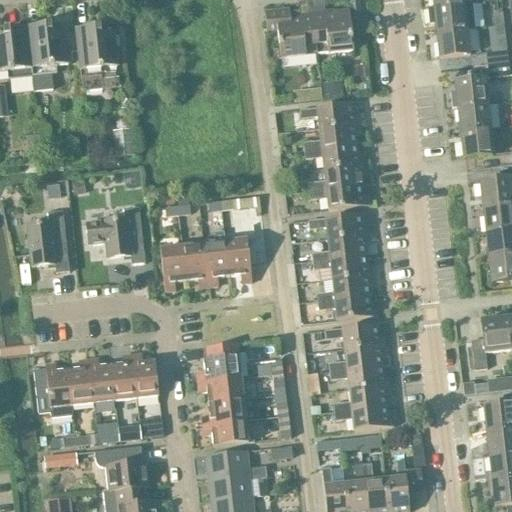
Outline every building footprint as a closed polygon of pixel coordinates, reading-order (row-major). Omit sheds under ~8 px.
[(464,0),(432,0),(434,9),(465,5),(464,0)] [(434,9),(428,10),(430,25),(436,24),(437,34),(468,30),(475,29),(472,5),(465,5),(434,9)] [(281,61),(318,57),(314,21),(303,23),(302,17),(291,19),(290,11),(266,14),(268,33),(278,32),(281,61)] [(314,21),(318,57),(354,53),(350,12),(325,15),(325,20),(314,21)] [(493,27),(503,26),(502,14),(491,15),(493,27)] [(27,28),(32,77),(34,93),(53,91),(51,75),(56,75),(56,68),(68,66),(64,32),(52,33),(51,26),(27,28)] [(505,39),(503,26),(493,27),(494,41),(505,39)] [(8,80),(32,77),(27,28),(3,31),(4,38),(0,38),(0,73),(8,73),(8,80)] [(88,29),(76,30),(81,79),(82,93),(102,91),(101,78),(107,77),(106,69),(117,68),(114,34),(101,36),(88,37),(88,29)] [(471,56),(468,30),(437,34),(440,60),(471,56)] [(488,67),(509,65),(508,52),(487,55),(488,67)] [(509,65),(488,67),(490,80),(511,78),(509,65)] [(457,93),(453,93),(455,109),(458,109),(489,106),(486,80),(456,84),(457,93)] [(321,85),(322,98),(343,96),(341,83),(321,85)] [(320,90),(306,92),(307,103),(321,101),(320,90)] [(319,131),(360,127),(359,117),(354,117),(353,106),(300,112),(301,121),(317,119),(319,131)] [(489,106),(458,109),(461,134),(491,130),(489,106)] [(361,136),(360,127),(319,131),(320,143),(303,145),(304,153),(357,147),(356,136),(361,136)] [(115,158),(135,156),(133,130),(112,132),(115,158)] [(491,130),(461,134),(464,160),(494,156),(491,130)] [(80,139),(75,140),(76,152),(80,152),(81,158),(88,157),(86,139),(80,139)] [(358,157),(357,147),(304,153),(305,161),(322,160),(323,172),(364,167),(363,156),(358,157)] [(365,176),(364,167),(323,172),(324,183),(308,185),(309,194),(362,188),(361,176),(365,176)] [(85,196),(83,180),(71,182),(73,198),(85,196)] [(483,209),(511,206),(511,186),(511,180),(481,183),(483,209)] [(61,188),(45,189),(46,202),(62,201),(61,188)] [(363,198),(362,188),(309,194),(310,202),(327,200),(328,213),(369,209),(368,198),(363,198)] [(238,201),(220,204),(221,212),(240,210),(238,201)] [(221,212),(220,204),(208,205),(209,214),(221,212)] [(486,234),(511,231),(511,206),(483,209),(486,234)] [(189,208),(177,209),(178,217),(190,216),(189,208)] [(103,223),(86,225),(89,247),(105,245),(107,261),(130,258),(131,267),(145,265),(139,209),(123,211),(124,221),(103,223)] [(178,217),(177,209),(165,210),(166,218),(178,217)] [(55,275),(69,273),(63,213),(47,214),(48,224),(26,227),(31,269),(54,266),(55,275)] [(326,230),(328,242),(369,237),(368,228),(362,228),(361,217),(309,223),(310,232),(326,230)] [(511,255),(511,231),(486,234),(489,258),(511,255)] [(215,245),(203,246),(208,289),(218,288),(217,280),(229,279),(225,244),(224,244),(223,234),(214,234),(215,245)] [(369,237),(328,242),(329,254),(313,256),(313,264),(365,258),(364,247),(370,246),(369,237)] [(225,244),(229,279),(241,277),(242,286),(252,285),(247,241),(225,244)] [(182,249),(186,284),(198,282),(199,291),(208,289),(203,246),(182,249)] [(174,285),(186,284),(182,249),(160,251),(164,294),(175,293),(174,285)] [(511,282),(511,255),(489,258),(492,285),(511,282)] [(367,269),(365,258),(313,264),(314,272),(331,270),(332,282),(373,278),(372,268),(367,269)] [(374,287),(373,278),(332,282),(333,294),(317,296),(318,304),(370,299),(369,288),(374,287)] [(371,309),(370,299),(318,304),(319,312),(336,310),(337,323),(377,319),(376,308),(371,309)] [(511,352),(507,320),(482,323),(484,342),(472,343),(475,373),(487,371),(485,355),(511,352)] [(345,352),(386,348),(384,337),(379,338),(378,327),(326,333),(327,342),(343,340),(345,352)] [(196,376),(197,385),(240,380),(236,346),(205,350),(207,362),(203,362),(204,375),(196,376)] [(386,357),(386,348),(345,352),(346,364),(329,366),(330,374),(383,369),(381,357),(386,357)] [(131,357),(136,400),(158,398),(154,363),(142,364),(141,356),(131,357)] [(115,403),(136,400),(131,357),(122,358),(123,366),(111,368),(115,403)] [(115,403),(111,368),(99,369),(98,361),(88,362),(93,405),(115,403)] [(72,408),(93,405),(88,362),(79,363),(80,371),(68,373),(72,408)] [(272,376),(282,375),(280,362),(270,363),(272,376)] [(72,408),(68,373),(56,374),(55,366),(45,367),(51,420),(73,418),(72,408)] [(384,379),(383,369),(330,374),(331,383),(348,381),(349,393),(390,388),(389,379),(384,379)] [(284,389),(282,375),(272,376),(274,390),(284,389)] [(208,405),(243,401),(240,380),(197,385),(196,385),(197,392),(206,391),(208,405)] [(473,384),(462,385),(464,397),(475,396),(473,384)] [(391,397),(390,388),(349,393),(350,405),(333,407),(334,415),(387,409),(386,398),(391,397)] [(245,423),(243,401),(208,405),(209,416),(200,417),(201,428),(245,423)] [(486,433),(511,430),(511,404),(483,407),(486,433)] [(278,419),(288,418),(286,405),(276,406),(278,419)] [(388,419),(387,409),(334,415),(335,424),(352,422),(354,433),(394,429),(393,419),(388,419)] [(289,432),(288,418),(278,419),(280,441),(290,440),(289,432)] [(247,437),(245,423),(201,428),(202,437),(211,436),(213,449),(254,444),(253,436),(247,437)] [(34,441),(35,453),(53,452),(52,438),(50,426),(32,429),(34,441)] [(163,438),(162,430),(150,431),(151,440),(163,438)] [(489,459),(511,456),(511,430),(486,433),(489,459)] [(118,435),(119,443),(141,441),(140,432),(118,435)] [(118,435),(106,436),(107,444),(119,443),(118,435)] [(96,437),(87,438),(88,447),(97,445),(96,437)] [(87,438),(75,439),(76,448),(88,447),(87,438)] [(76,448),(75,439),(63,441),(64,449),(76,448)] [(368,439),(360,440),(361,452),(362,457),(370,456),(370,451),(368,439)] [(64,449),(63,441),(53,442),(54,451),(64,449)] [(327,443),(316,445),(317,453),(329,452),(327,443)] [(106,470),(108,493),(148,488),(145,464),(142,464),(140,449),(94,454),(95,471),(106,470)] [(291,450),(270,452),(271,464),(292,462),(291,450)] [(249,482),(258,481),(256,470),(248,470),(246,453),(205,458),(208,481),(249,476),(249,482)] [(491,483),(511,481),(511,456),(489,459),(491,483)] [(45,471),(61,469),(60,457),(43,459),(45,471)] [(397,481),(385,482),(388,511),(408,511),(407,496),(422,495),(419,472),(405,474),(404,463),(395,464),(397,481)] [(367,511),(363,466),(354,467),(356,485),(344,486),(347,511),(367,511)] [(371,466),(363,466),(367,511),(388,511),(385,482),(373,483),(371,466)] [(265,469),(256,470),(258,481),(267,480),(266,474),(265,469)] [(347,511),(344,486),(333,487),(331,471),(321,472),(325,511),(347,511)] [(249,476),(208,481),(210,504),(251,499),(249,482),(249,476)] [(511,481),(491,483),(491,484),(494,509),(511,506),(511,481)] [(148,489),(148,488),(108,493),(102,493),(104,511),(156,511),(156,503),(146,504),(144,489),(148,489)] [(252,511),(251,499),(210,504),(211,511),(252,511)] [(48,511),(56,511),(55,501),(47,502),(48,511)]
